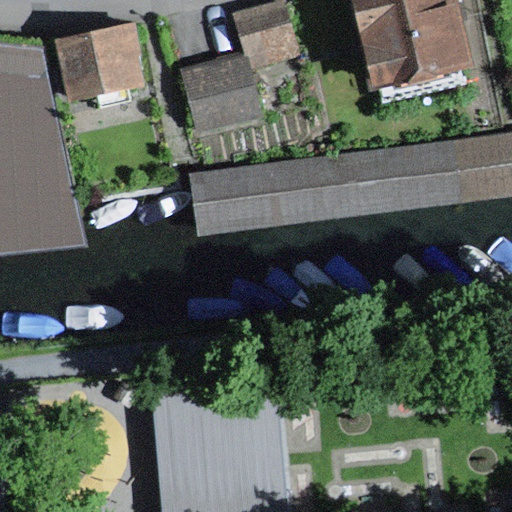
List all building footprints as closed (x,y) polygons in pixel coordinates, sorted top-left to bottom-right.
[(456,0),(349,0),(372,98),(475,77),(456,0)] [(285,2),(233,16),(244,56),(248,56),(252,72),(301,58),(285,2)] [(134,26),(56,46),(69,108),(149,91),(134,26)] [(0,259),(85,250),(47,52),(0,46),(0,259)] [(244,56),(181,71),(197,139),(264,122),(252,72),(248,56),(244,56)] [(511,136),(191,176),(199,240),(511,198),(511,136)] [(160,511),(288,511),(279,385),(154,397),(160,511)]
